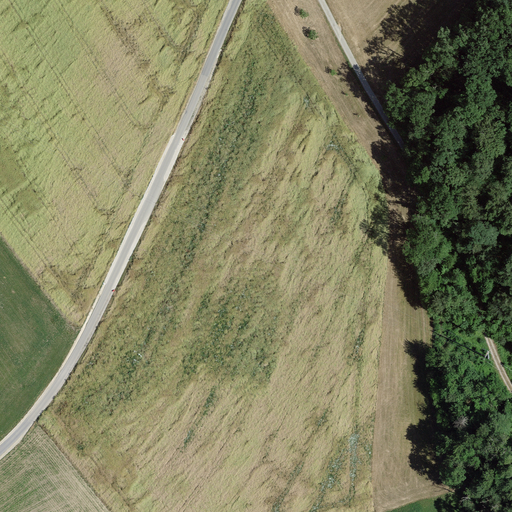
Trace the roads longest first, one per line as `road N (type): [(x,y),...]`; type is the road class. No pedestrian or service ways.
road 1 (unclassified): [(0,450),(65,371),(99,309),(241,0)]
road 2 (track): [(321,0),(442,210)]
road 3 (track): [(511,387),(472,258),(442,210)]
